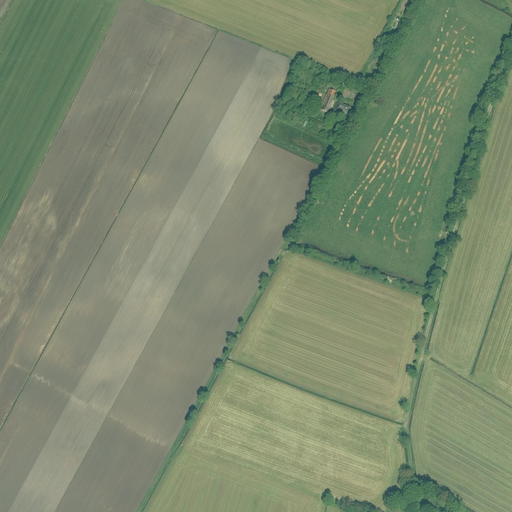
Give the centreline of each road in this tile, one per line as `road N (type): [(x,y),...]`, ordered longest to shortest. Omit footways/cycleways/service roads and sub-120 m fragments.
road 1 (track): [(138,511),(416,0)]
road 2 (track): [(457,506),(415,482),(405,420),(480,135),(511,46)]
